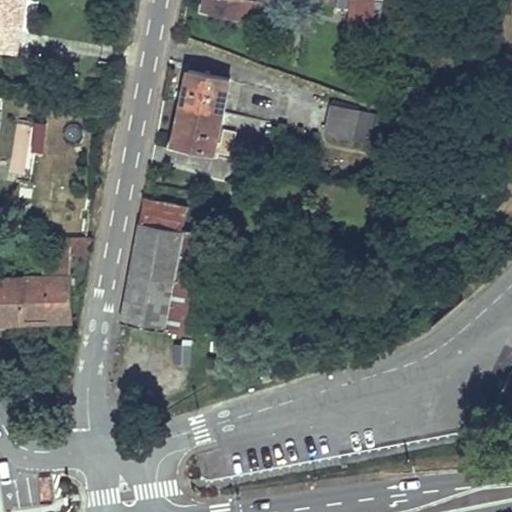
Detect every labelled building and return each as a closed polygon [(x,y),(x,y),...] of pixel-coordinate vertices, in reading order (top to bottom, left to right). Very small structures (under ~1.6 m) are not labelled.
[(13,25),(16,0),(0,0),(0,47),(19,51),(23,26),(13,25)] [(26,0),(16,0),(13,25),(23,26),(26,0)] [(268,26),(272,6),(273,0),(217,0),(214,14),(268,26)] [(375,44),(377,0),(346,0),(346,12),(358,14),(357,44),(375,44)] [(225,85),(192,80),(182,147),(215,152),(225,85)] [(380,126),(339,117),(334,146),(375,155),(380,126)] [(47,153),(49,121),(35,120),(33,152),(47,153)] [(169,202),(143,198),(122,319),(175,328),(193,331),(209,234),(186,231),(188,221),(183,220),(186,205),(169,202)] [(91,253),(91,236),(51,237),(51,275),(0,275),(0,325),(75,325),(74,253),(91,253)] [(248,306),(252,333),(266,330),(263,312),(260,304),(248,306)] [(210,358),(209,373),(219,374),(220,359),(210,358)]
